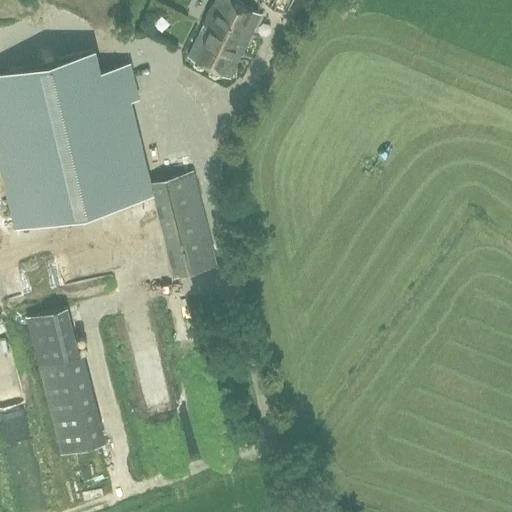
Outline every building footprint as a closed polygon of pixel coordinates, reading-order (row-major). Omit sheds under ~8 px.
[(230,77),(261,13),(236,0),(214,0),(207,14),(208,15),(189,54),(230,77)] [(264,0),(286,12),(292,0),(264,0)] [(0,156),(17,226),(152,193),(130,100),(137,98),(128,64),(98,71),(93,49),(0,71),(0,156)] [(175,275),(216,264),(193,171),(151,181),(175,275)] [(79,353),(67,304),(28,314),(60,449),(103,438),(82,352),(79,353)] [(189,313),(172,320),(183,347),(200,340),(189,313)] [(196,380),(214,373),(209,359),(191,366),(196,380)] [(195,400),(181,403),(193,459),(216,455),(213,442),(222,440),(211,384),(192,387),(195,400)] [(170,412),(169,412),(167,389),(150,391),(152,426),(171,424),(170,412)] [(101,439),(86,449),(94,460),(108,451),(101,439)]
